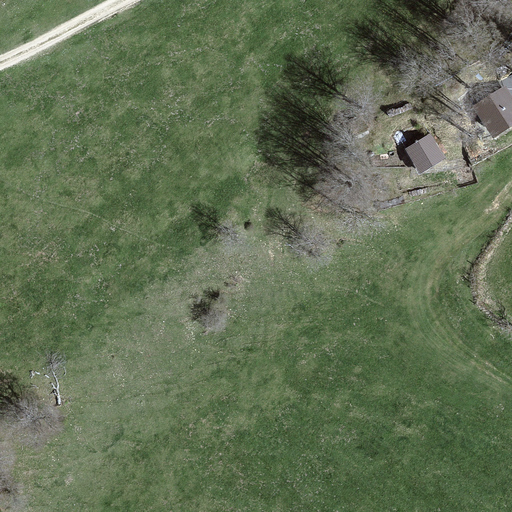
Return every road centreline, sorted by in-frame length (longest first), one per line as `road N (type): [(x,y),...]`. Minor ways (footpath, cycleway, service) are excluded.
road 1 (track): [(511,384),(464,349),(440,285),(466,233),(511,195)]
road 2 (track): [(0,58),(110,0)]
